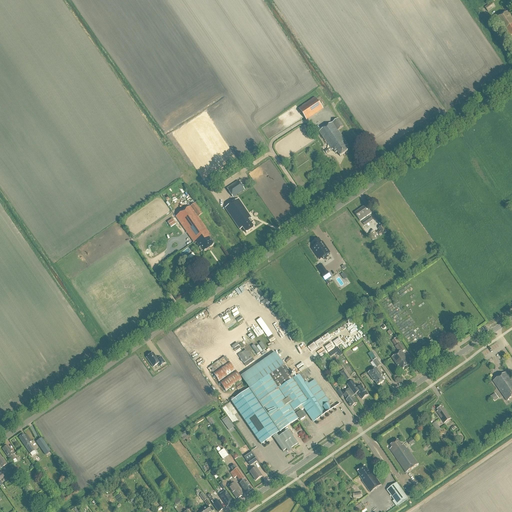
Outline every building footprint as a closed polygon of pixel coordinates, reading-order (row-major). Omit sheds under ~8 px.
[(493,3),(485,9),(489,13),(496,8),(493,3)] [(495,21),(508,40),(511,36),(511,17),(508,12),(495,21)] [(299,109),(305,119),(322,107),(315,98),(299,109)] [(338,119),(319,133),(330,148),(325,152),(327,154),(333,150),(336,154),(337,153),(340,157),(348,152),(345,148),(348,146),(338,131),(343,127),(338,119)] [(233,199),(244,190),(238,181),(231,186),(230,183),(224,187),(233,199)] [(240,230),(242,229),(246,234),(254,228),(251,225),(253,224),(250,219),(251,219),(238,200),(225,209),(240,230)] [(178,221),(193,243),(194,243),(195,244),(196,243),(200,248),(199,249),(201,252),(203,251),(204,253),(205,252),(206,253),(208,251),(208,250),(214,246),(208,238),(211,236),(198,218),(204,214),(196,203),(174,219),(176,223),(178,221)] [(366,206),(355,214),(360,222),(371,214),(366,206)] [(362,223),(365,226),(373,221),(370,217),(362,223)] [(381,230),(377,233),(378,235),(381,233),(381,234),(386,231),(381,224),(378,226),(381,230)] [(316,255),(319,254),(323,259),(330,254),(322,243),(321,243),(318,239),(312,244),(315,248),(312,249),(316,255)] [(328,272),(327,273),(322,265),(317,268),(322,275),(322,276),(325,281),(331,277),(328,272)] [(236,321),(241,318),(237,311),(233,314),(234,315),(232,316),(236,321)] [(228,326),(234,322),(231,317),(225,321),(228,326)] [(267,329),(262,321),(258,324),(256,322),(253,323),(256,327),(250,331),(254,337),(267,329)] [(230,354),(237,350),(235,346),(233,343),(232,343),(231,339),(230,336),(223,340),(230,354)] [(338,337),(326,343),(328,346),(330,349),(341,342),(338,337)] [(398,365),(402,370),(409,365),(406,360),(407,359),(402,353),(405,351),(400,344),(395,348),(398,353),(391,358),(397,366),(398,365)] [(329,354),(332,357),(340,351),(338,348),(329,354)] [(244,349),(241,351),(240,349),(235,351),(239,359),(240,358),(242,361),(249,358),(244,349)] [(249,390),(231,402),(261,445),(279,432),(298,419),(300,421),(305,418),(301,412),(303,410),(301,406),(302,405),(307,412),(314,408),(314,409),(314,410),(320,418),(316,421),(316,420),(316,421),(340,405),(339,404),(340,405),(332,410),(327,404),(329,402),(314,380),(308,385),(306,382),(304,383),(296,371),(290,375),(283,365),(283,366),(275,353),(240,377),(249,390)] [(377,360),(375,358),(372,353),(369,356),(373,362),(377,368),(381,366),(377,360)] [(153,354),(146,358),(153,368),(157,365),(159,368),(165,364),(161,358),(157,360),(153,354)] [(224,356),(217,359),(220,364),(227,361),(224,356)] [(300,361),(294,365),(298,371),(304,367),(300,361)] [(212,374),(225,392),(241,380),(228,362),(212,374)] [(376,369),(368,374),(374,382),(375,382),(378,386),(384,382),(381,377),(382,377),(376,369)] [(340,374),(347,382),(352,379),(345,370),(340,374)] [(511,382),(506,373),(494,382),(507,402),(511,398),(511,382)] [(353,382),(348,386),(355,395),(357,393),(362,400),(368,396),(362,386),(358,389),(353,382)] [(350,389),(343,393),(348,400),(346,401),(347,402),(348,404),(351,407),(351,408),(353,407),(354,406),(355,406),(356,405),(357,404),(352,397),(354,396),(350,389)] [(439,412),(437,413),(444,424),(451,419),(444,408),(443,409),(442,408),(438,411),(439,412)] [(222,421),(229,431),(235,427),(227,417),(222,421)] [(436,423),(432,425),(437,432),(441,430),(436,423)] [(282,433),(279,435),(279,434),(276,435),(272,438),(273,440),(274,439),(283,452),(289,448),(290,449),(297,444),(288,431),(289,431),(288,431),(283,434),(282,433)] [(26,448),(30,454),(34,451),(30,445),(29,443),(31,442),(27,435),(25,437),(23,435),(19,438),(26,448)] [(42,439),(36,443),(45,456),(51,451),(42,439)] [(390,450),(406,473),(419,465),(407,448),(407,449),(404,445),(402,446),(398,440),(391,446),(392,448),(390,450)] [(13,455),(7,446),(2,449),(8,458),(9,458),(12,462),(16,459),(13,455)] [(218,453),(223,460),(228,456),(224,450),(218,453)] [(253,457),(247,462),(250,466),(256,462),(253,457)] [(236,477),(239,482),(244,479),(236,467),(234,465),(230,468),(231,470),(233,472),(230,474),(234,479),(236,477)] [(231,478),(223,466),(220,468),(228,480),(231,478)] [(364,484),(370,493),(381,486),(370,470),(368,471),(365,467),(361,470),(360,470),(359,471),(359,472),(358,472),(361,476),(360,477),(364,484)] [(262,477),(256,468),(249,472),(255,481),(262,477)] [(238,484),(244,494),(250,490),(243,480),(238,484)] [(237,498),(238,499),(242,496),(238,492),(240,491),(234,483),(228,488),(236,499),(237,498)] [(393,502),(396,507),(398,506),(408,499),(396,484),(387,491),(394,501),(393,502)] [(219,497),(226,507),(233,503),(226,492),(219,497)] [(172,502),(176,507),(181,503),(177,498),(172,502)] [(213,505),(217,511),(219,511),(223,509),(221,505),(219,501),(216,503),(213,500),(211,502),(213,505)] [(199,511),(210,511),(211,511),(208,507),(210,506),(207,501),(205,503),(207,507),(199,511)]
